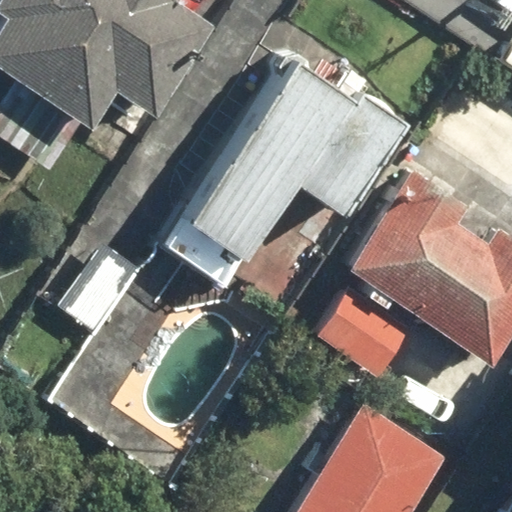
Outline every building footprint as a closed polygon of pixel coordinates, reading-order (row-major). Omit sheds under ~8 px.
[(0,0),(0,74),(71,121),(96,84),(135,109),(196,18),(169,0),(0,0)] [(337,94),(280,55),(154,241),(210,279),(279,177),(325,208),(388,115),(343,85),(337,94)] [(51,176),(15,156),(0,182),(0,195),(30,213),(51,176)] [(453,199),(399,162),(331,263),(473,359),(511,300),(511,238),(488,223),(476,240),(441,216),(453,199)] [(129,261),(95,237),(51,301),(85,325),(129,261)] [(332,288),(304,331),(366,371),(394,327),(332,288)] [(395,511),(436,451),(354,397),(278,511),(395,511)] [(511,511),(511,490),(497,511),(511,511)]
